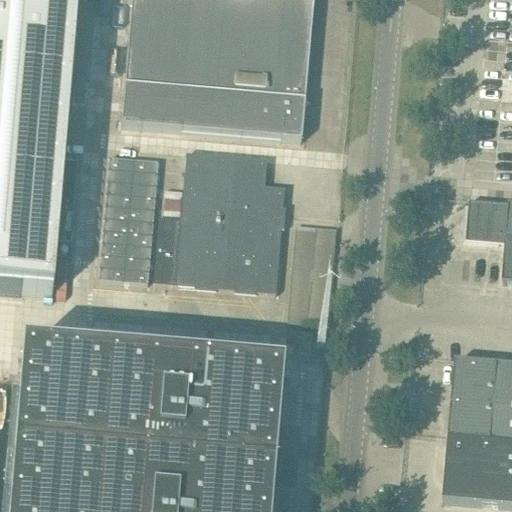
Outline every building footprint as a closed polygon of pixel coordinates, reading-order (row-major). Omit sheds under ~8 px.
[(0,0),(0,296),(31,299),(51,301),(56,244),(70,245),(77,164),(63,163),(76,0),(0,0)] [(313,0),(131,0),(120,131),(300,146),(313,0)] [(110,157),(99,285),(147,289),(158,161),(110,157)] [(180,225),(159,223),(153,289),(174,291),(195,293),(196,285),(215,286),(214,295),(235,296),(236,288),(255,290),(254,298),(275,300),(281,234),(275,233),(277,214),(282,215),(284,194),(264,192),(266,166),(185,159),(180,225)] [(511,287),(511,209),(470,206),(466,245),(506,249),(503,287),(511,287)] [(295,230),(291,323),(330,325),(334,232),(295,230)] [(311,338),(300,337),(298,357),(310,358),(311,338)] [(269,511),(281,377),(21,356),(8,511),(269,511)] [(511,448),(511,369),(456,365),(449,443),(511,448)] [(511,448),(449,443),(444,506),(511,511),(511,448)]
